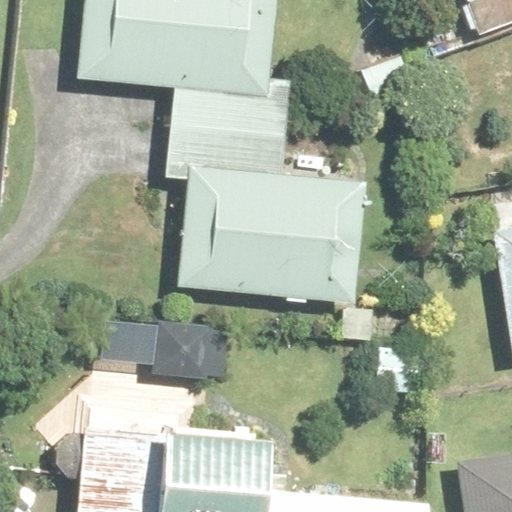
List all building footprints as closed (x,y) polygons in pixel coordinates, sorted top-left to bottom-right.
[(290,205),(215,199),(219,119),(203,120),(213,8),(116,0),(18,0),(8,121),(102,129),(94,221),(122,223),(114,328),(279,341),(290,205)] [(496,0),(376,0),(404,77),(510,39),(496,0)] [(511,249),(431,258),(445,407),(511,399),(511,249)] [(511,511),(511,445),(476,450),(482,502),(395,510),(395,511),(511,511)] [(14,511),(208,511),(213,463),(21,446),(14,511)]
